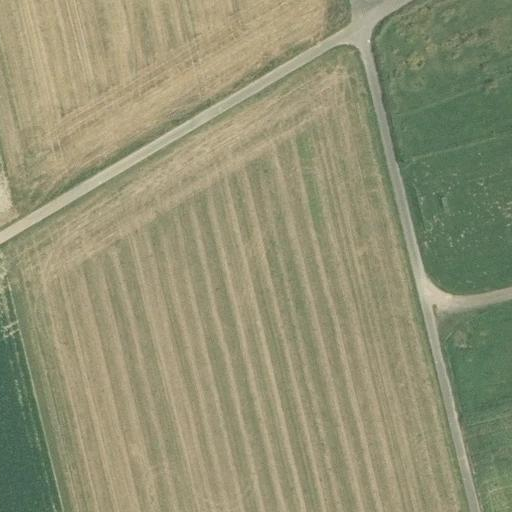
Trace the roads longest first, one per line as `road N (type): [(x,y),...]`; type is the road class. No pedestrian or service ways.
road 1 (track): [(475,511),(355,0)]
road 2 (track): [(0,238),(361,24)]
